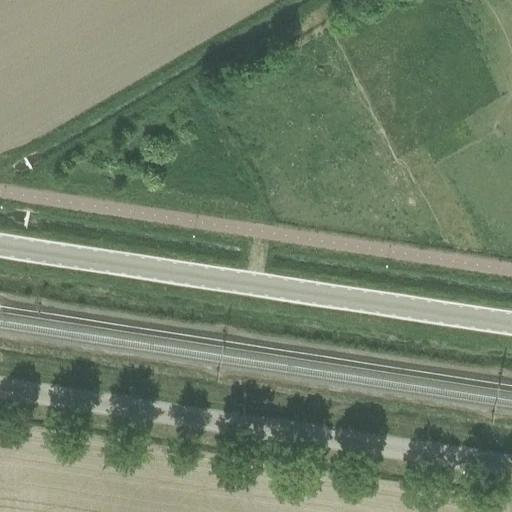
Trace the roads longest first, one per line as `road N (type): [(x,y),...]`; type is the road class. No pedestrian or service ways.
road 1 (tertiary): [(511,324),(0,246)]
road 2 (unclassified): [(511,469),(0,393)]
